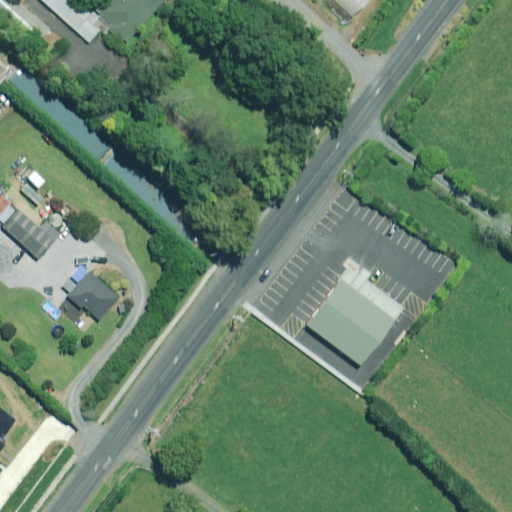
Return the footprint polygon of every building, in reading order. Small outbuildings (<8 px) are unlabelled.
[(49,30),(13,0),(0,0),(0,5),(40,40),(49,30)] [(90,13),(75,0),(41,0),(89,43),(100,32),(85,19),(90,13)] [(163,0),(106,0),(97,12),(112,24),(107,30),(126,45),(163,0)] [(68,220),(47,202),(39,212),(59,229),(68,220)] [(54,241),(21,210),(4,229),(37,259),(54,241)] [(353,364),(391,310),(337,272),(299,326),(353,364)] [(119,299),(89,273),(68,297),(80,308),(82,306),(99,321),(119,299)]
